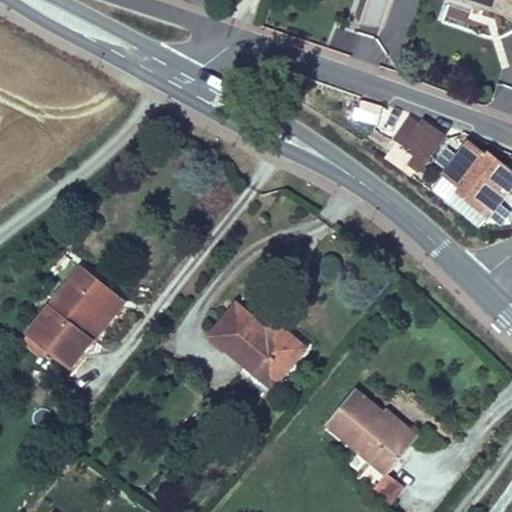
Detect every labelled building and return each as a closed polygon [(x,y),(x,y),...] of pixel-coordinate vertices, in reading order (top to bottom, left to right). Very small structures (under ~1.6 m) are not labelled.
[(511,0),(473,0),(511,12),(511,0)] [(405,165),(415,173),(440,141),(420,126),(403,148),(413,155),(405,165)] [(431,189),(478,228),(511,186),(511,169),(491,152),(488,156),(470,141),(431,189)] [(401,171),(405,165),(413,155),(403,148),(397,143),(385,159),(401,171)] [(93,343),(83,335),(115,293),(78,264),(23,336),(71,372),(93,343)] [(83,335),(93,343),(125,301),(115,293),(83,335)] [(207,336),(273,392),(310,348),(273,317),(266,326),(236,301),(207,336)] [(409,447),(373,418),(380,409),(355,389),(325,426),(386,475),(409,447)] [(409,447),(418,436),(382,407),(380,409),(373,418),(409,447)] [(371,494),(387,507),(402,488),(386,475),(371,494)]
